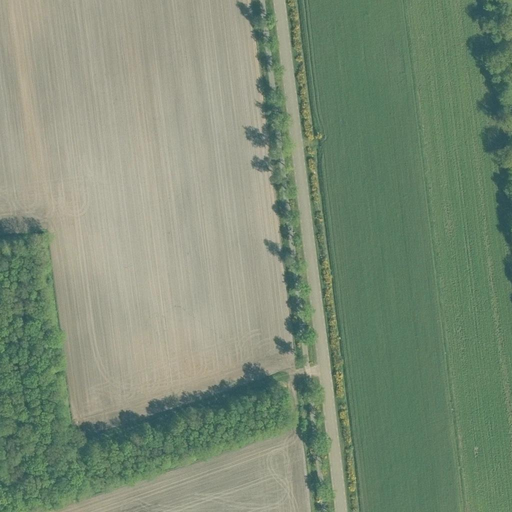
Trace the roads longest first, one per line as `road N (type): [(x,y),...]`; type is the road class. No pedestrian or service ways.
road 1 (tertiary): [(340,511),(278,0)]
road 2 (track): [(307,371),(54,462)]
